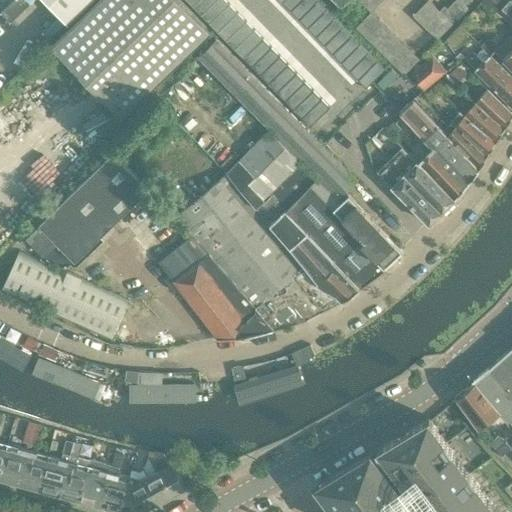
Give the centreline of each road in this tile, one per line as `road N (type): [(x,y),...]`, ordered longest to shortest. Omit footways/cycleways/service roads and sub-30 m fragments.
road 1 (unclassified): [(511,143),(480,193),(399,279),(304,338),(211,360),(121,362),(0,310)]
road 2 (secondary): [(511,317),(430,393),(213,511)]
